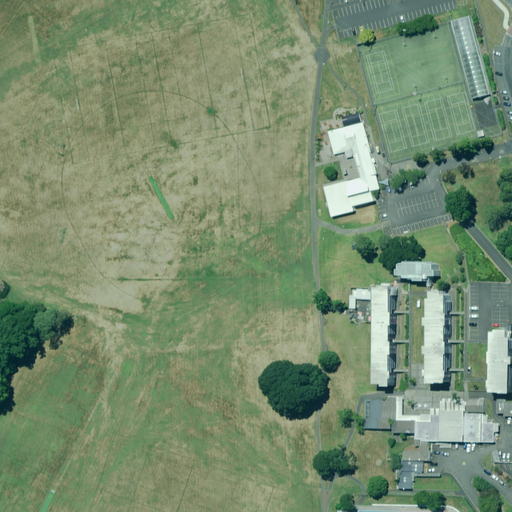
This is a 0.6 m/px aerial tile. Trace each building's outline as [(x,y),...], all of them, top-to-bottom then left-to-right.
[(489,92),(470,18),(453,22),(472,96),(489,92)] [(360,113),(342,117),(344,127),(362,122),(360,113)] [(364,123),(329,131),(334,152),(345,150),(347,157),(355,156),(360,178),(325,187),(332,217),(354,212),(352,206),(376,200),(373,190),(380,189),(364,123)] [(438,265),(403,264),(402,276),(410,276),(410,278),(434,279),(434,276),(440,276),(440,271),(437,271),(438,265)] [(395,286),(378,286),(376,384),(392,384),(393,371),(393,341),(394,312),(395,286)] [(452,292),(433,291),(431,389),(450,390),(450,371),(451,342),(451,314),(452,292)] [(511,333),(497,332),(496,344),(495,382),(495,394),(511,394),(511,333)] [(365,401),(364,429),(393,429),(392,433),(416,434),(416,441),(421,441),(420,451),(405,451),(404,461),(401,461),(400,489),(413,489),(413,473),(424,473),(425,461),(428,461),(429,442),(495,443),(495,423),(488,423),(488,415),(466,415),(466,399),(441,399),(441,409),(431,409),(431,415),(404,415),(404,398),(389,397),(389,401),(365,401)] [(484,399),(468,399),(467,411),(484,412),(484,399)] [(505,399),(497,399),(497,413),(504,414),(504,416),(511,416),(511,402),(505,403),(505,399)]
